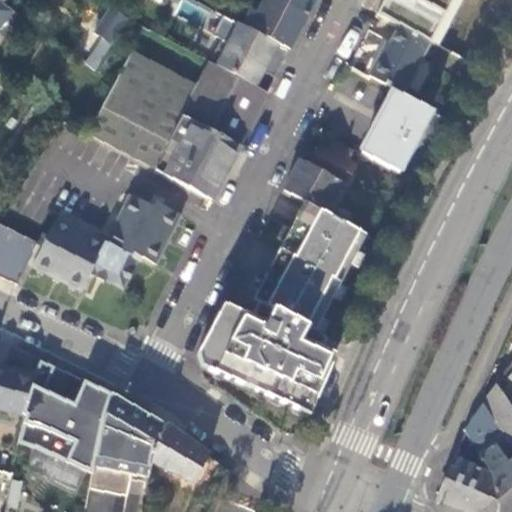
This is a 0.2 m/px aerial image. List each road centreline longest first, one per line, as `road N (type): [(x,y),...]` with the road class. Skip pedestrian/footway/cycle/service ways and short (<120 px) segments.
road 1 (residential): [(144,380),(347,0)]
road 2 (primary): [(511,135),(458,231),(340,491)]
road 3 (primary): [(387,509),(511,249)]
road 4 (residential): [(144,380),(260,457),(340,491)]
road 5 (residential): [(0,316),(144,380)]
